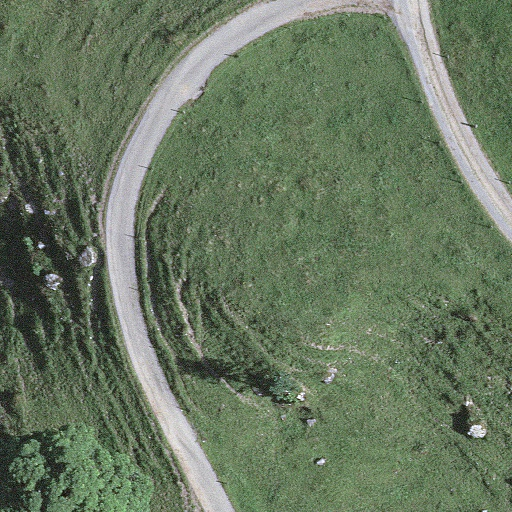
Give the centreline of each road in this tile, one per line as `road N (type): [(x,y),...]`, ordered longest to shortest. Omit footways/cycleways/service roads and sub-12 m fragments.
road 1 (track): [(302,0),(213,49),(172,93),(127,190),(121,235),(141,336),(222,511)]
road 2 (track): [(511,219),(459,141),(414,0)]
